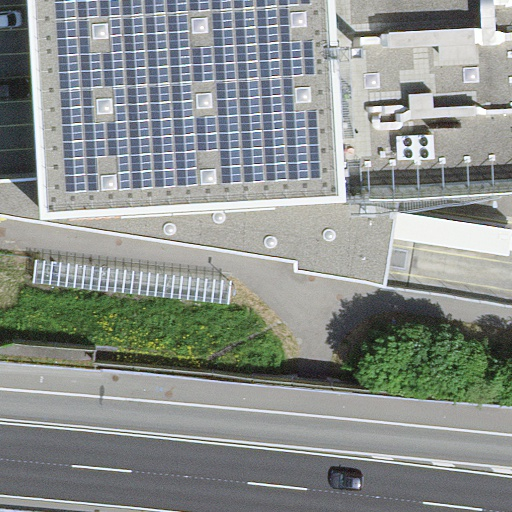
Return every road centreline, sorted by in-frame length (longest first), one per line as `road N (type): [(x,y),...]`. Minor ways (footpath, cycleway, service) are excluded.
road 1 (motorway): [(511,467),(0,440)]
road 2 (motorway): [(508,511),(0,458)]
